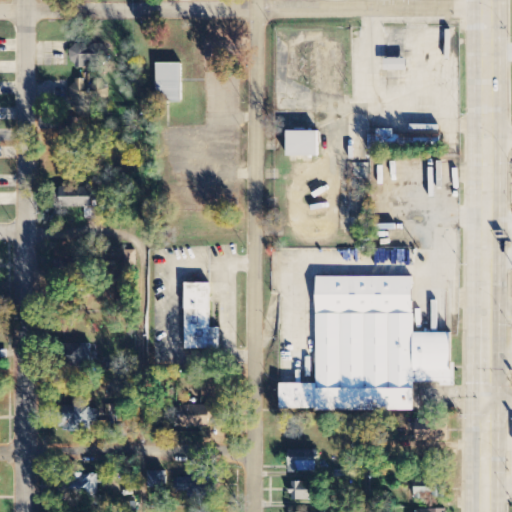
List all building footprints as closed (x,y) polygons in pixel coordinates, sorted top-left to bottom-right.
[(73,70),(107,69),(106,45),(72,46),(73,70)] [(408,60),(385,60),(385,72),(408,71),(408,60)] [(182,65),(157,65),(157,103),(183,103),(182,65)] [(72,103),(103,102),(103,83),(71,84),(72,103)] [(60,128),(60,146),(78,146),(77,128),(60,128)] [(320,157),(320,132),(288,133),(288,158),(320,157)] [(59,187),(58,208),(92,209),(93,188),(59,187)] [(418,410),(419,384),(456,384),(456,332),(417,332),(417,276),(320,276),(319,383),(283,383),(283,410),(418,410)] [(185,351),(220,351),(220,329),(211,329),(211,285),(186,285),(185,351)] [(93,369),(93,345),(65,346),(65,370),(93,369)] [(210,428),(210,407),(181,407),(181,429),(210,428)] [(92,408),(60,408),(60,433),(91,433),(92,408)] [(289,473),(317,473),(316,450),(289,451),(289,473)] [(149,489),(167,488),(166,471),(149,472),(149,489)] [(99,502),(98,475),(64,476),(64,503),(99,502)] [(188,498),(214,498),(215,479),(178,478),(178,491),(189,491),(188,498)] [(415,499),(447,499),(447,478),(415,479),(415,499)] [(291,500),(315,501),(316,483),(292,483),(291,500)]
